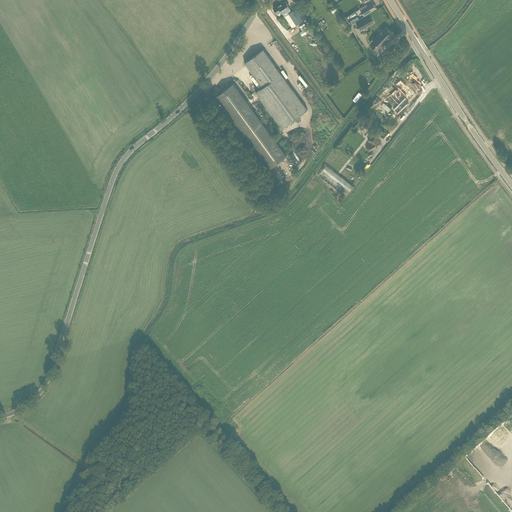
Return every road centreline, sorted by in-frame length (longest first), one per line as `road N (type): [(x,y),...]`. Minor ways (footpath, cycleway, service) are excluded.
road 1 (unclassified): [(0,416),(30,405),(53,369),(118,165),(212,75),(262,0)]
road 2 (tertiary): [(511,183),(389,0)]
